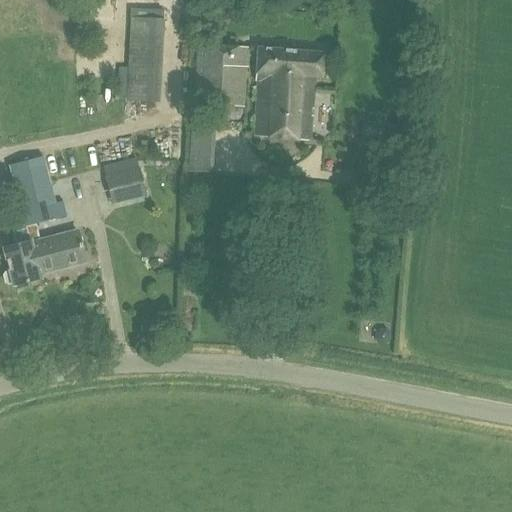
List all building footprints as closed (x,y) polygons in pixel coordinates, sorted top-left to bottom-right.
[(129,18),(125,101),(159,103),(163,19),(129,18)] [(195,105),(244,108),(245,68),(249,68),(249,48),(196,45),(195,105)] [(320,77),(322,53),(257,48),(254,80),(258,81),(254,136),(309,141),(314,76),(320,77)] [(364,141),(360,169),(384,172),(390,130),(355,126),(353,140),(364,141)] [(147,150),(148,141),(141,140),(140,149),(147,150)] [(54,204),(48,182),(42,157),(9,166),(24,226),(25,226),(29,241),(38,274),(85,262),(77,231),(39,241),(35,223),(66,215),(62,202),(54,204)] [(112,206),(146,197),(139,167),(104,176),(112,206)] [(174,290),(218,285),(209,194),(216,193),(213,173),(178,177),(184,241),(169,243),(174,290)] [(39,279),(38,274),(29,241),(3,248),(12,286),(39,279)]
